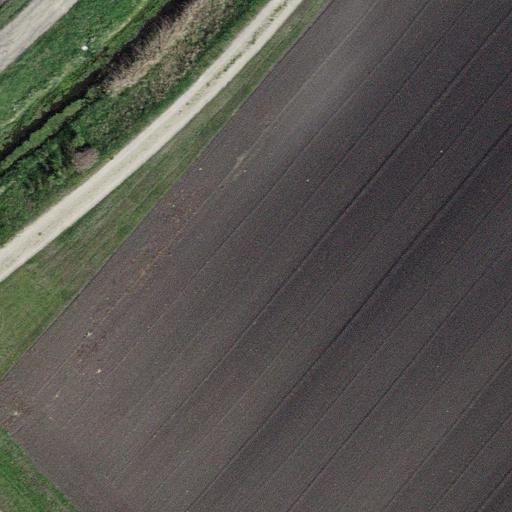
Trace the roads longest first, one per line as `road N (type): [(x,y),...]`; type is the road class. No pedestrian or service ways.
road 1 (track): [(0,243),(275,0)]
road 2 (track): [(0,330),(134,511)]
